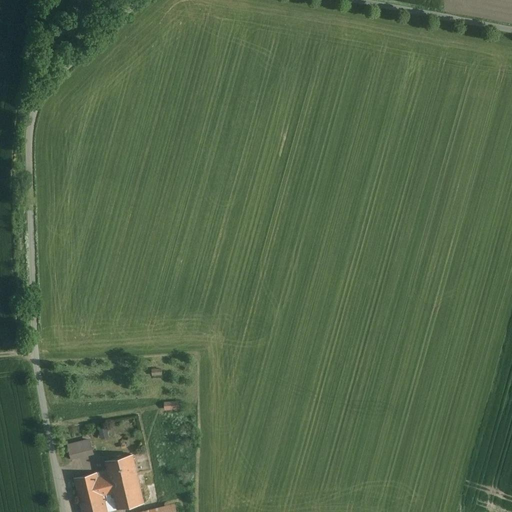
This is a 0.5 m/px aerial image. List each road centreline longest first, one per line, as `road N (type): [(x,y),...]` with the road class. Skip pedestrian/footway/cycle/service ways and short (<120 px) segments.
road 1 (unclassified): [(138,0),(43,91),(31,120),(34,336),(62,511)]
road 2 (unclassified): [(511,29),(353,0)]
